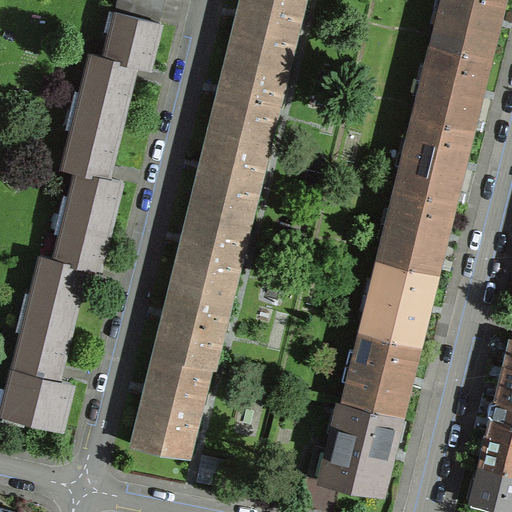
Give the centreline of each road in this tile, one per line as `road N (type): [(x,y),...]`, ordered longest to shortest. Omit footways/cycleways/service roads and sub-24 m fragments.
road 1 (residential): [(88,492),(205,0)]
road 2 (residential): [(511,164),(425,511)]
